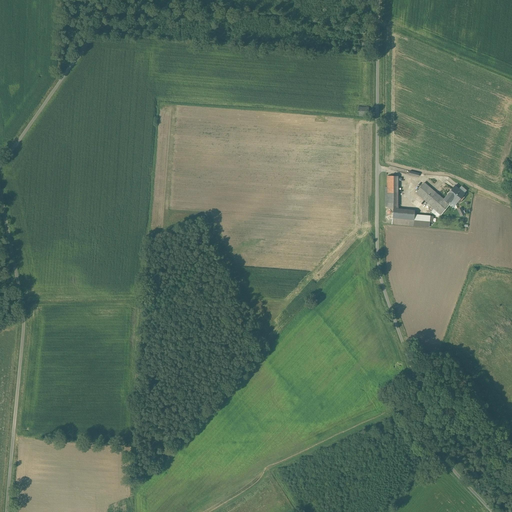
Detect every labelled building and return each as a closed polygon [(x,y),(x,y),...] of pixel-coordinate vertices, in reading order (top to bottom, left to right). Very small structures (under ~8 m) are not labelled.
[(368,106),(358,106),(358,116),(367,116),(368,106)] [(397,176),(387,176),(387,187),(387,207),(397,207),(397,176)] [(444,199),(424,182),(416,193),(436,210),(444,199)] [(464,194),(454,186),(451,189),(453,191),(451,192),(450,191),(447,194),(448,195),(444,199),(448,203),(452,198),(457,203),(464,194)] [(444,199),(436,210),(441,214),(450,204),(448,203),(444,199)] [(462,207),(457,209),(461,216),(465,214),(462,207)] [(393,209),(392,219),(414,221),(415,211),(393,209)]
